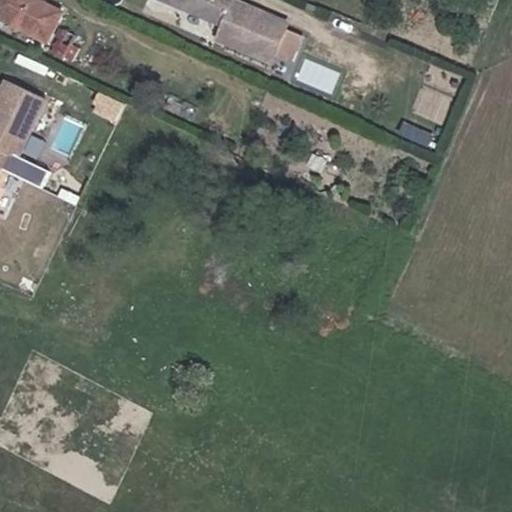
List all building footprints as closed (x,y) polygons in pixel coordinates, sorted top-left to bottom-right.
[(0,0),(0,19),(49,44),(63,14),(34,0),(0,0)] [(280,56),(281,54),(289,32),(292,25),(234,1),(234,0),(151,0),(227,31),(223,41),(277,64),(279,58),(280,56)] [(280,56),(279,58),(295,63),(304,38),(289,32),(281,54),(280,56)] [(19,160),(47,103),(9,83),(0,100),(0,104),(4,106),(1,111),(0,113),(0,196),(4,189),(0,187),(7,174),(15,158),(19,160)] [(113,120),(120,107),(103,98),(96,111),(113,120)]
